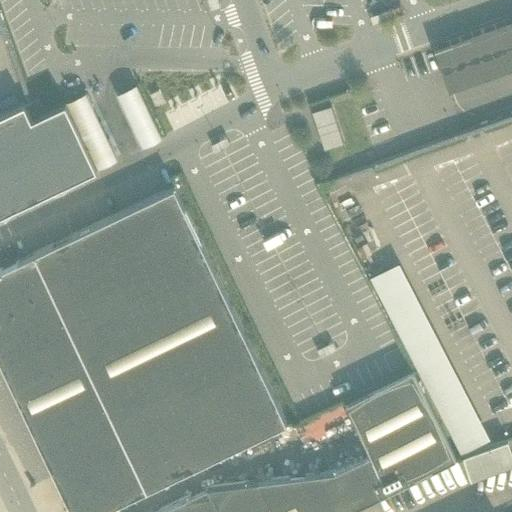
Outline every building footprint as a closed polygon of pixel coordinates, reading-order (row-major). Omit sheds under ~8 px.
[(141,145),(161,135),(134,82),(113,92),(141,145)] [(324,153),(365,140),(350,91),(308,104),(324,153)] [(0,214),(97,168),(70,113),(93,102),(88,92),(32,118),(24,102),(0,114),(0,214)] [(174,186),(0,268),(0,359),(72,511),(96,511),(287,421),(174,186)] [(152,511),(343,511),(457,458),(414,370),(347,404),(372,452),(334,470),(209,485),(152,511)] [(511,464),(511,453),(508,441),(463,456),(471,479),(511,464)]
